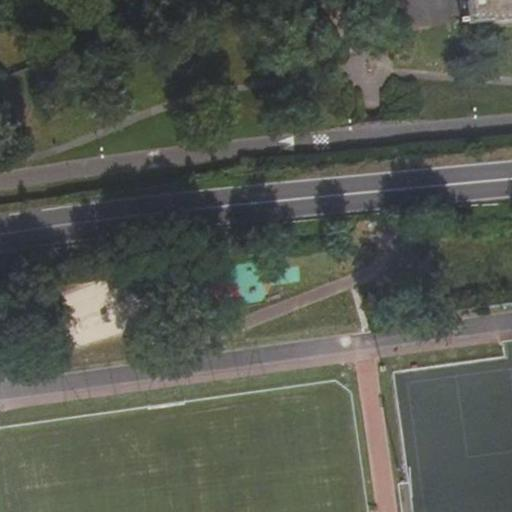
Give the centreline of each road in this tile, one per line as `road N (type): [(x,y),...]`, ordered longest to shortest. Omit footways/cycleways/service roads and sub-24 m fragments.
road 1 (secondary): [(511,183),(257,207),(0,244)]
road 2 (residential): [(0,183),(511,123)]
road 3 (track): [(353,346),(377,511)]
